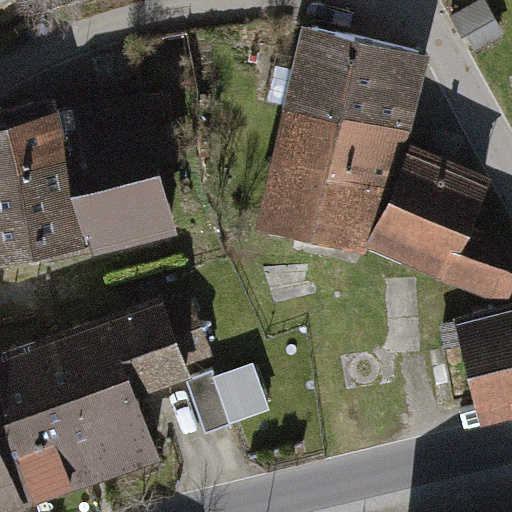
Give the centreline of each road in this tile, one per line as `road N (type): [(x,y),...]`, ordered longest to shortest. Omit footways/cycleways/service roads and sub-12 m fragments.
road 1 (tertiary): [(218,511),(511,440)]
road 2 (residential): [(0,78),(115,26),(257,0)]
road 3 (residential): [(511,173),(430,26),(394,0)]
